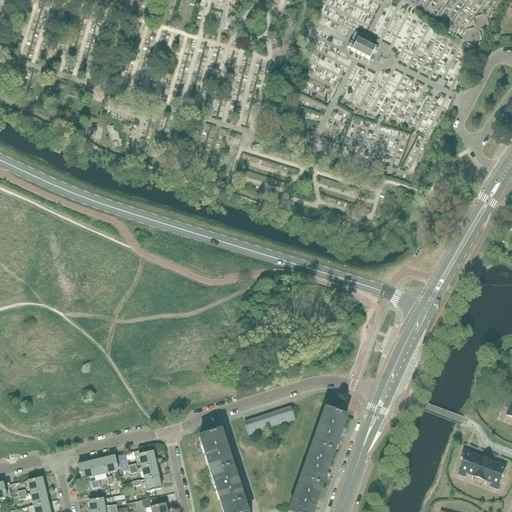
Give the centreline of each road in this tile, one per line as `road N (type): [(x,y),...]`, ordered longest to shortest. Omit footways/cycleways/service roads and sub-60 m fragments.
road 1 (tertiary): [(0,161),(75,195),(422,305)]
road 2 (residential): [(378,392),(326,381),(170,429)]
road 3 (tertiary): [(502,168),(422,305)]
road 4 (tertiary): [(432,309),(509,173)]
road 5 (tertiary): [(362,448),(432,309)]
